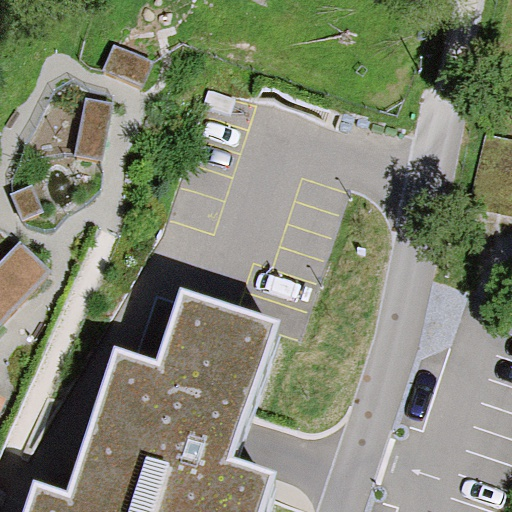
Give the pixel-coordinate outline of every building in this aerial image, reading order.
[(115,50),(105,75),(143,91),(153,65),(115,50)] [(89,102),(77,158),(103,163),(114,107),(89,102)] [(511,142),(486,136),(469,211),(511,220),(511,142)] [(33,191),(14,199),(24,222),(43,215),(33,191)] [(21,249),(0,272),(0,328),(49,275),(21,249)] [(233,481),(278,341),(182,310),(159,383),(118,370),(73,511),(36,500),(31,511),(272,511),(278,495),(233,481)]
